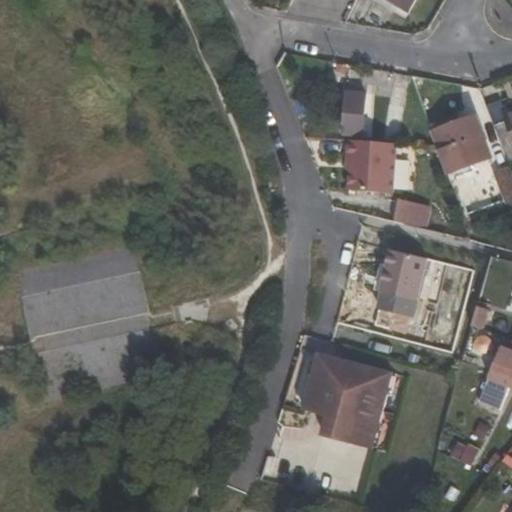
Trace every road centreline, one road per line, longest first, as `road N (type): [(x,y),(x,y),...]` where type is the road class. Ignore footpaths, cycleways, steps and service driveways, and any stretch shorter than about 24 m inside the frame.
road 1 (residential): [(248,30),(310,216),(294,319),(238,489)]
road 2 (residential): [(445,57),(248,30)]
